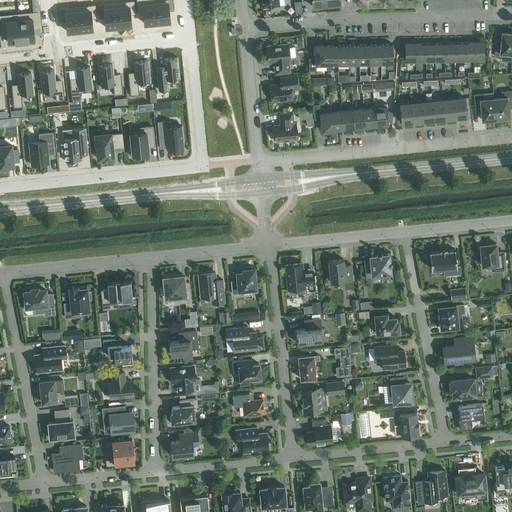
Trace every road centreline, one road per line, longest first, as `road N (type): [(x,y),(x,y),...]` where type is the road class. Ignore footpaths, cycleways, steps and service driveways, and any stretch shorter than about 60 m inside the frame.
road 1 (residential): [(511,15),(242,27)]
road 2 (residential): [(511,137),(258,161)]
road 3 (residential): [(266,246),(294,457)]
road 4 (residential): [(407,234),(447,443)]
road 5 (residential): [(158,472),(154,260)]
road 6 (residential): [(46,483),(8,275)]
road 7 (residential): [(201,163),(0,185)]
road 8 (tertiary): [(193,191),(9,209)]
road 9 (tertiary): [(511,158),(334,175)]
road 10 (residential): [(294,457),(447,443)]
road 11 (residential): [(154,260),(8,275)]
road 12 (residential): [(407,234),(266,246)]
road 13 (residential): [(50,53),(189,40)]
road 14 (residential): [(158,472),(294,457)]
road 15 (residential): [(258,161),(242,27)]
road 16 (residential): [(201,163),(189,40)]
